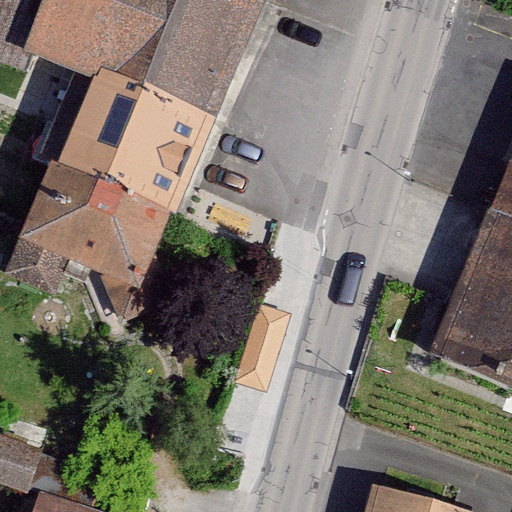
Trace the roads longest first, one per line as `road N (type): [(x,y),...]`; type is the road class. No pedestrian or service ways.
road 1 (secondary): [(278,511),(422,0)]
road 2 (unknown): [(292,451),(511,504)]
